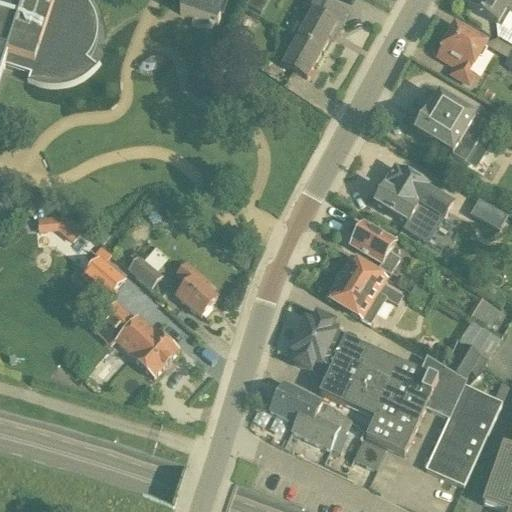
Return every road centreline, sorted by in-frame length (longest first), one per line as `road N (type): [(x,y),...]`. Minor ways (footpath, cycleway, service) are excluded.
road 1 (tertiary): [(225,440),(285,250),(420,0)]
road 2 (primary): [(233,511),(0,438)]
road 3 (residential): [(225,440),(379,511)]
